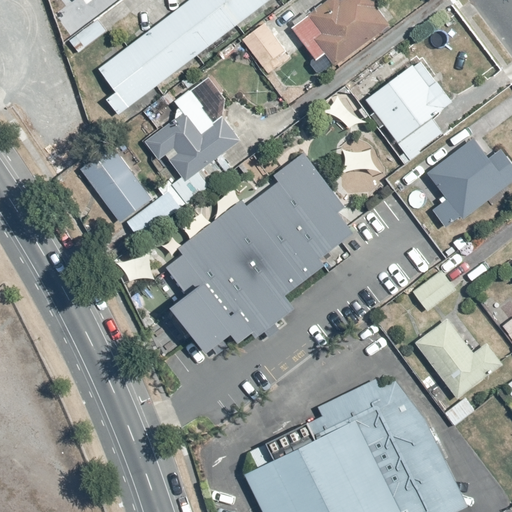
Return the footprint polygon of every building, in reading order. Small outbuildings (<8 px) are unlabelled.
[(188,0),(96,70),(112,91),(103,98),(116,115),(266,0),(188,0)] [(388,23),(371,0),(325,0),(288,28),(322,73),(388,23)] [(292,55),(264,22),(240,42),(268,75),(292,55)] [(362,98),(407,159),(408,161),(420,152),(419,150),(442,133),(430,116),(449,101),(417,57),(362,98)] [(181,110),(157,129),(142,141),(153,156),(157,161),(163,156),(181,179),(173,186),(187,205),(232,170),(221,156),(239,142),(220,118),(200,135),(181,110)] [(442,196),(439,199),(430,205),(446,227),(511,177),(511,168),(497,148),(485,158),(466,133),(420,167),(442,196)] [(150,198),(116,153),(84,177),(118,222),(150,198)] [(303,154),(178,248),(182,253),(165,267),(182,290),(162,305),(196,351),(222,331),(230,341),(246,329),(251,336),(290,306),(281,295),(322,264),(316,257),(353,230),(337,209),(342,206),(303,154)] [(511,265),(511,267),(511,323),(502,331),(511,344),(511,265)] [(458,289),(444,270),(416,291),(430,310),(458,289)] [(454,398),(488,373),(490,375),(502,367),(500,364),(502,362),(486,342),(473,352),(447,317),(413,343),(454,398)] [(245,448),(254,467),(239,475),(257,511),(449,511),(466,504),(409,390),(314,437),(304,419),(245,448)] [(474,408),(464,396),(443,412),(453,425),(474,408)]
